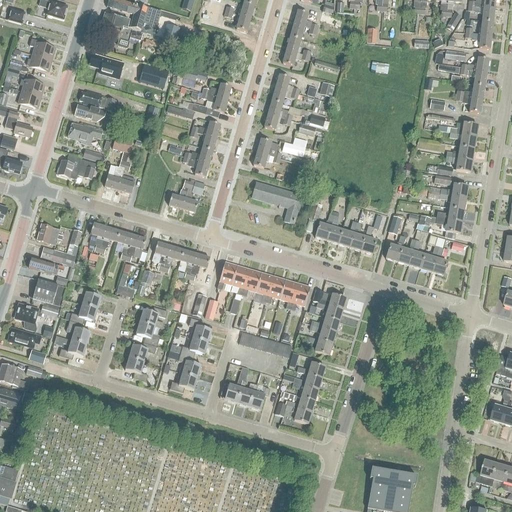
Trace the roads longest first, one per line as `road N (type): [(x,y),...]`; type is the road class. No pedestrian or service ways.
road 1 (residential): [(210,240),(277,0)]
road 2 (residential): [(471,317),(505,109)]
road 3 (residential): [(32,187),(90,0)]
road 4 (residential): [(210,240),(32,187)]
road 5 (residential): [(385,292),(210,240)]
road 6 (residential): [(333,455),(385,292)]
road 7 (residential): [(333,455),(208,414)]
road 8 (residential): [(208,414),(225,353),(281,369)]
